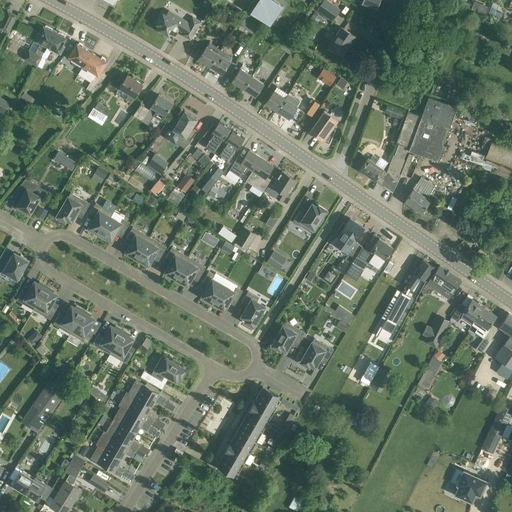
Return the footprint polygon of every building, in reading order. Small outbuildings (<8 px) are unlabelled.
[(281,5),(274,0),(259,0),(252,11),(270,22),(281,5)] [(323,0),(316,10),(332,21),(341,9),(327,0),(323,0)] [(364,0),(364,3),(379,9),(382,0),(364,0)] [(474,1),(471,9),(479,12),(482,4),(474,1)] [(167,15),(163,13),(157,24),(160,26),(158,29),(169,35),(171,31),(176,34),(179,29),(183,31),(181,34),(190,40),(201,22),(192,17),(190,22),(169,10),(167,15)] [(16,15),(8,11),(0,26),(0,27),(8,31),(16,15)] [(251,31),(257,22),(246,15),(240,24),(251,31)] [(40,62),(43,56),(42,55),(55,31),(52,30),(53,28),(46,25),(45,26),(43,26),(40,33),(38,32),(35,38),(29,49),(24,59),(37,66),(40,62)] [(355,36),(341,26),(328,45),(342,55),(355,36)] [(58,33),(55,31),(42,55),(43,56),(47,58),(52,50),(49,49),(50,46),(61,52),(64,45),(63,45),(66,37),(65,36),(65,35),(59,31),(58,33)] [(84,64),(91,52),(83,46),(84,45),(79,42),(78,44),(77,43),(69,55),(84,64)] [(210,66),(221,49),(209,42),(198,58),(210,66)] [(221,49),(210,66),(222,73),(232,57),(221,49)] [(91,52),(84,64),(99,74),(106,61),(105,61),(106,59),(102,56),(101,58),(92,52),(91,52)] [(243,88),(252,74),(241,67),(232,80),(243,88)] [(324,68),(318,77),(330,85),(336,76),(324,68)] [(421,75),(417,73),(413,82),(417,84),(421,75)] [(143,84),(127,74),(120,87),(129,93),(125,99),(131,103),(143,84)] [(252,74),(243,88),(255,96),(264,82),(252,74)] [(99,84),(90,77),(84,85),(93,92),(99,84)] [(341,77),(336,84),(343,89),(348,81),(341,77)] [(278,111),(289,94),(277,86),(266,102),(278,111)] [(36,99),(27,93),(24,99),(33,105),(36,99)] [(173,103),(159,94),(150,109),(141,104),(134,115),(148,124),(153,115),(162,121),(173,103)] [(289,94),(278,111),(289,118),(300,101),(289,94)] [(10,102),(1,97),(0,98),(0,111),(3,113),(10,102)] [(422,116),(410,147),(409,150),(439,162),(444,149),(442,146),(457,107),(428,97),(421,115),(422,116)] [(319,105),(314,101),(305,113),(311,117),(319,105)] [(110,109),(98,102),(95,108),(97,109),(94,114),(102,119),(105,114),(106,115),(110,109)] [(386,113),(401,118),(404,112),(389,106),(386,113)] [(324,110),(309,131),(323,141),(324,140),(331,142),(335,129),(333,128),(338,120),(324,110)] [(393,155),(387,172),(388,172),(385,178),(378,173),(374,179),(375,180),(375,179),(393,192),(409,150),(410,147),(422,116),(421,115),(408,110),(396,142),(399,143),(394,156),(393,155)] [(198,119),(185,111),(173,129),(181,134),(175,142),(184,148),(191,139),(186,136),(198,119)] [(231,128),(220,120),(216,126),(213,124),(204,136),(209,139),(209,140),(206,145),(215,150),(218,145),(219,146),(223,139),(223,140),(231,128)] [(395,127),(389,144),(392,145),(399,129),(395,127)] [(245,136),(233,129),(228,137),(217,153),(228,161),(245,136)] [(486,155),(511,165),(511,147),(492,140),(486,155)] [(202,153),(198,149),(192,155),(196,159),(202,153)] [(248,165),(254,169),(262,157),(250,150),(242,161),(237,158),(229,169),(240,176),(248,165)] [(148,163),(152,157),(146,152),(141,159),(148,163)] [(148,163),(161,173),(169,163),(159,155),(156,159),(152,157),(148,163)] [(360,169),(374,179),(378,173),(385,178),(388,172),(387,172),(382,169),(383,168),(376,163),(379,158),(374,155),(370,159),(368,158),(360,169)] [(262,157),(254,169),(246,180),(252,184),(249,189),(259,196),(270,179),(266,176),(273,165),(262,157)] [(65,167),(73,171),(78,163),(70,158),(65,167)] [(229,166),(224,161),(211,177),(216,181),(229,166)] [(152,178),(154,172),(141,166),(138,171),(152,178)] [(91,179),(101,185),(108,173),(98,168),(91,179)] [(297,180),(282,171),(273,185),(271,184),(267,191),(277,197),(282,201),(286,195),(287,195),(297,180)] [(118,178),(110,173),(108,178),(115,183),(118,178)] [(157,194),(167,180),(160,175),(150,189),(157,194)] [(191,177),(186,183),(182,180),(177,186),(185,193),(195,180),(191,177)] [(434,186),(421,177),(413,189),(405,201),(421,212),(430,200),(428,199),(431,193),(430,193),(434,186)] [(22,203),(18,210),(19,209),(27,214),(28,212),(31,214),(41,196),(33,192),(37,186),(38,185),(26,178),(17,189),(18,189),(24,192),(19,201),(22,203)] [(136,191),(129,187),(125,193),(132,198),(136,191)] [(168,198),(179,203),(184,193),(173,187),(168,198)] [(213,187),(209,193),(214,196),(218,190),(213,187)] [(90,203),(71,192),(57,216),(65,221),(67,218),(71,221),(78,210),(84,214),(90,203)] [(133,199),(141,203),(145,197),(137,193),(133,199)] [(160,200),(151,195),(148,201),(156,206),(160,200)] [(105,199),(103,204),(113,209),(116,204),(105,199)] [(99,236),(111,217),(113,213),(96,203),(90,213),(96,217),(89,228),(93,230),(92,232),(99,236)] [(300,210),(293,221),(312,233),(317,224),(319,225),(324,219),(322,217),(327,210),(318,205),(317,207),(312,204),(306,214),(300,210)] [(39,206),(34,215),(43,220),(48,211),(39,206)] [(266,223),(274,226),(279,213),(271,210),(266,223)] [(176,217),(183,221),(186,217),(179,212),(176,217)] [(196,221),(187,216),(184,222),(192,227),(196,221)] [(111,217),(99,236),(107,240),(108,238),(111,241),(118,230),(124,233),(130,222),(124,219),(121,223),(111,217)] [(355,256),(362,245),(356,241),(356,239),(364,228),(350,218),(346,223),(343,221),(338,229),(341,231),(333,242),(355,257),(355,256)] [(256,234),(245,226),(236,241),(247,248),(256,234)] [(136,260),(150,237),(132,227),(126,237),(132,241),(126,252),(130,254),(128,256),(136,260)] [(205,231),(201,239),(214,246),(218,238),(205,231)] [(235,235),(231,232),(226,239),(231,242),(235,235)] [(150,237),(136,260),(143,265),(145,263),(148,265),(155,254),(160,257),(167,246),(150,237)] [(355,256),(355,257),(350,265),(346,272),(357,279),(367,263),(372,266),(371,267),(376,271),(380,265),(393,248),(379,238),(370,251),(362,245),(355,256)] [(236,246),(226,240),(221,248),(231,254),(236,246)] [(175,280),(189,257),(172,247),(166,257),(172,261),(165,272),(169,274),(168,276),(175,280)] [(6,262),(0,272),(0,274),(6,277),(8,274),(19,280),(24,272),(22,271),(28,260),(26,259),(27,258),(21,254),(20,256),(14,252),(8,263),(6,262)] [(272,252),(266,262),(279,270),(285,260),(272,252)] [(189,257),(175,280),(183,285),(184,283),(188,285),(194,274),(200,277),(206,266),(189,257)] [(413,272),(405,283),(417,292),(426,281),(424,279),(427,276),(434,266),(423,259),(418,267),(416,266),(415,267),(412,271),(413,272)] [(346,272),(350,265),(342,260),(337,268),(345,274),(346,272)] [(262,264),(258,271),(265,275),(269,268),(262,264)] [(462,280),(440,265),(427,284),(448,299),(462,280)] [(332,281),(335,274),(328,270),(324,277),(332,281)] [(212,304),(223,285),(212,278),(215,274),(209,271),(202,281),(208,285),(202,296),(206,298),(204,300),(212,304)] [(317,274),(312,271),(307,280),(311,283),(317,274)] [(33,309),(47,286),(40,281),(38,283),(35,281),(28,292),(22,289),(16,299),(33,309)] [(223,285),(212,304),(220,309),(221,307),(224,309),(231,298),(237,301),(243,291),(237,287),(234,291),(223,285)] [(47,286),(33,309),(51,319),(57,308),(51,305),(57,294),(53,292),(55,290),(47,286)] [(259,297),(248,291),(242,302),(248,305),(242,316),(246,319),(245,321),(253,326),(265,306),(257,301),(259,297)] [(460,317),(472,325),(476,320),(484,307),(472,299),(473,299),(472,298),(466,307),(461,303),(452,316),(458,320),(460,317)] [(70,333),(84,310),(77,305),(75,307),(72,305),(65,316),(59,313),(53,323),(70,333)] [(476,320),(481,323),(477,329),(475,332),(484,338),(490,328),(488,326),(496,315),(484,307),(476,320)] [(84,310),(70,333),(87,343),(94,332),(88,329),(94,318),(90,316),(92,314),(84,310)] [(11,311),(7,316),(11,321),(16,317),(11,311)] [(509,336),(502,346),(495,357),(502,361),(496,371),(507,379),(511,370),(511,315),(508,312),(499,326),(506,330),(504,333),(509,336)] [(344,320),(349,323),(354,317),(348,313),(344,320)] [(427,337),(439,343),(450,321),(438,315),(432,327),(427,337)] [(305,332),(286,321),(272,345),(280,350),(281,348),(286,350),(293,339),(299,343),(305,332)] [(339,321),(336,327),(345,332),(348,326),(339,321)] [(110,353),(123,329),(116,325),(115,327),(111,325),(105,336),(99,332),(92,343),(110,353)] [(123,329),(110,353),(127,363),(133,352),(127,349),(133,338),(130,336),(131,334),(123,329)] [(32,334),(27,338),(32,344),(37,339),(32,334)] [(314,338),(301,361),(309,366),(310,364),(315,367),(321,356),(327,359),(334,349),(314,338)] [(306,338),(302,345),(308,348),(311,342),(306,338)] [(483,338),(476,348),(482,352),(489,342),(483,338)] [(45,350),(40,345),(36,349),(41,354),(45,350)] [(445,355),(439,349),(434,355),(440,361),(445,355)] [(144,370),(141,377),(162,389),(169,377),(176,381),(179,376),(181,377),(186,369),(178,364),(180,362),(173,358),(171,360),(162,355),(151,374),(144,370)] [(371,363),(363,378),(370,382),(379,367),(371,363)] [(73,368),(67,365),(64,371),(70,374),(73,368)] [(389,371),(379,366),(379,367),(370,382),(369,384),(379,390),(389,371)] [(437,373),(426,368),(417,385),(424,389),(425,385),(430,388),(437,373)] [(82,386),(85,381),(74,375),(71,379),(82,386)] [(68,392),(52,380),(23,421),(40,433),(68,392)] [(126,391),(126,392),(151,406),(155,400),(162,405),(167,397),(136,380),(128,393),(126,391)] [(97,397),(101,391),(93,386),(89,392),(97,397)] [(266,403),(273,392),(263,386),(256,397),(266,403)] [(148,412),(151,406),(126,392),(119,405),(151,424),(155,417),(148,412)] [(279,395),(273,392),(266,403),(276,409),(281,400),(277,398),(279,395)] [(260,414),(266,403),(256,397),(250,409),(260,414)] [(436,405),(428,399),(425,404),(434,410),(436,405)] [(511,407),(502,402),(489,431),(501,436),(511,413),(511,407)] [(266,403),(260,414),(269,420),(276,409),(266,403)] [(120,406),(113,419),(136,432),(140,426),(147,431),(151,424),(119,405),(118,405),(120,406)] [(260,414),(250,409),(243,420),(253,426),(260,414)] [(269,420),(260,414),(253,426),(263,431),(269,420)] [(136,432),(113,419),(106,432),(104,430),(104,431),(136,450),(140,443),(133,438),(136,432)] [(246,437),(253,426),(243,420),(237,431),(246,437)] [(253,426),(246,437),(256,443),(263,431),(253,426)] [(132,457),(136,450),(104,431),(96,444),(121,458),(125,452),(132,457)] [(246,437),(237,431),(230,443),(240,448),(246,437)] [(493,453),(501,436),(489,431),(481,448),(482,448),(493,453)] [(256,443),(246,437),(240,448),(250,454),(256,443)] [(275,446),(279,441),(274,439),(274,440),(270,437),(267,442),(271,444),(275,446)] [(233,460),(240,448),(230,443),(224,454),(233,460)] [(118,464),(121,458),(96,444),(98,445),(90,458),(121,476),(125,469),(118,464)] [(240,448),(233,460),(243,465),(250,454),(240,448)] [(70,462),(81,468),(86,460),(84,459),(75,454),(70,462)] [(233,460),(224,454),(217,465),(227,471),(233,460)] [(66,469),(70,462),(66,459),(61,466),(66,469)] [(243,465),(233,460),(227,471),(233,475),(234,472),(238,474),(243,465)] [(76,477),(81,468),(70,462),(66,469),(65,470),(76,477)] [(28,473),(16,466),(12,472),(9,477),(15,481),(13,485),(25,492),(33,479),(27,475),(28,473)] [(486,480),(464,470),(457,484),(459,485),(455,494),(472,501),(475,493),(480,495),(486,480)] [(66,479),(60,489),(64,492),(62,496),(73,502),(76,497),(78,498),(81,492),(80,491),(81,489),(73,484),(75,480),(68,476),(66,480),(66,479)] [(47,500),(47,499),(49,495),(54,488),(41,481),(40,483),(33,479),(25,492),(37,500),(40,496),(47,500)] [(64,492),(60,489),(58,492),(53,490),(49,495),(54,498),(50,505),(58,509),(56,511),(57,511),(66,511),(73,502),(62,496),(64,492)] [(303,500),(295,495),(289,506),(297,511),(303,500)]
